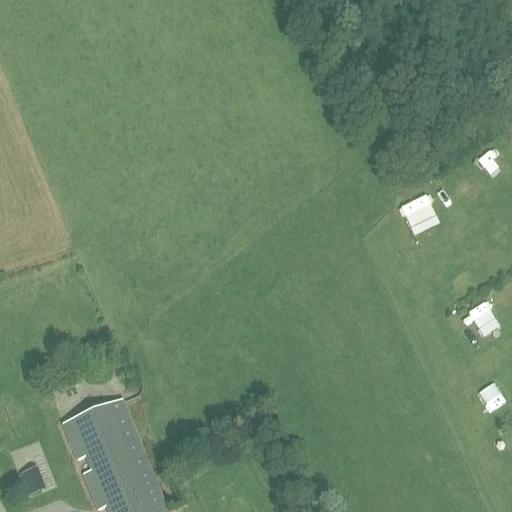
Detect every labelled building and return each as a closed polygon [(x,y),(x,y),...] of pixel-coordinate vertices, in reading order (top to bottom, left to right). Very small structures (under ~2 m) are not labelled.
[(481,205),(493,195),(474,170),(461,180),(481,205)] [(405,203),(418,233),(445,221),(432,191),(405,203)] [(485,252),(498,269),(509,260),(496,243),(485,252)] [(453,277),(466,297),(482,287),(469,267),(453,277)] [(482,299),(463,312),(473,327),(492,314),(482,299)] [(166,511),(122,402),(62,427),(77,463),(91,457),(96,471),(83,477),(97,511),(99,511),(111,507),(113,511),(166,511)]
